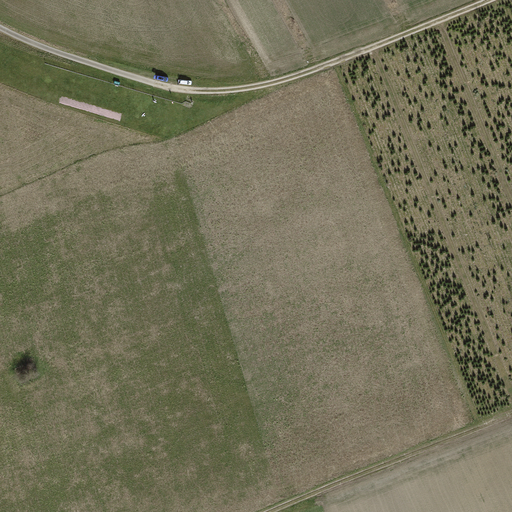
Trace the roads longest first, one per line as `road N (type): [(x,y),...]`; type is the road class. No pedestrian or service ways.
road 1 (track): [(0,27),(176,89),(238,89),(289,78),(490,0)]
road 2 (track): [(272,511),(511,416)]
